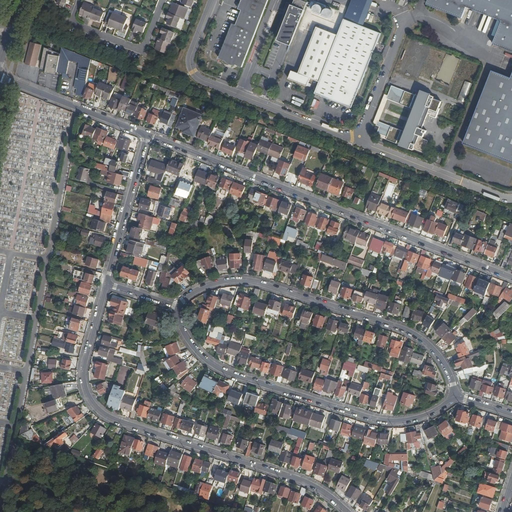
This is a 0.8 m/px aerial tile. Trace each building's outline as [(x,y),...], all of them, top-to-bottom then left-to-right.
[(96,3),(89,0),(85,0),(84,2),(80,14),(84,16),(84,17),(90,19),(90,18),(94,8),(96,3)] [(239,66),(243,67),(264,13),(269,0),(243,0),(240,9),(234,23),(238,25),(232,40),(228,39),(221,59),(227,61),(228,63),(230,64),(234,65),(237,65),(239,66)] [(304,0),(295,0),(294,4),(303,7),(303,8),(305,9),(308,1),(304,0)] [(505,62),(501,72),(504,73),(511,75),(511,0),(429,0),(428,3),(429,6),(463,19),(467,8),(501,21),(492,44),(509,51),(505,62)] [(294,4),(288,1),(285,8),(291,11),(303,16),(305,9),(303,8),(303,7),(294,4)] [(172,6),(169,13),(170,13),(181,17),(185,19),(189,9),(172,2),(170,5),(172,6)] [(105,12),(94,8),(90,18),(101,22),(105,12)] [(303,16),(291,11),(281,37),(293,41),(303,16)] [(108,18),(105,25),(112,28),(113,27),(116,29),(122,15),(114,12),(111,19),(108,18)] [(177,28),(181,17),(170,13),(168,19),(170,19),(168,25),(177,28)] [(128,18),(122,15),(116,29),(119,30),(119,31),(126,34),(129,27),(126,25),(128,18)] [(319,87),(316,93),(335,100),(336,100),(349,104),(353,104),(355,102),(357,98),(360,89),(361,89),(372,61),(381,38),(383,32),(345,18),(339,35),(337,39),(321,82),(319,87)] [(143,36),(144,32),(146,28),(136,23),(131,36),(136,37),(137,34),(143,36)] [(308,77),(321,82),(337,39),(339,35),(318,26),(304,63),(299,74),(290,70),(287,78),(305,85),(308,77)] [(163,34),(161,39),(170,43),(174,32),(164,28),(162,33),(163,34)] [(168,54),(172,43),(170,43),(161,39),(160,39),(159,42),(160,42),(157,49),(168,54)] [(26,65),(36,68),(42,46),(31,44),(26,65)] [(57,72),(61,54),(52,50),(44,47),(40,69),(46,71),(46,73),(57,75),(57,72)] [(83,97),(91,59),(62,48),(61,54),(57,72),(67,74),(69,61),(79,63),(74,88),(77,89),(76,95),(83,97)] [(511,75),(504,73),(501,72),(491,69),(485,84),(475,111),(463,143),(492,154),(511,161),(511,75)] [(132,75),(129,74),(128,76),(126,75),(120,88),(125,90),(132,75)] [(459,100),(465,102),(470,82),(464,81),(459,100)] [(109,100),(114,89),(99,83),(96,91),(95,94),(102,95),(102,97),(109,100)] [(381,121),(379,125),(380,126),(382,127),(380,133),(390,137),(389,140),(399,144),(400,140),(409,144),(413,134),(427,98),(427,97),(395,84),(390,98),(418,110),(409,132),(381,121)] [(94,91),(87,88),(84,97),(88,98),(89,97),(91,98),(94,91)] [(178,99),(179,94),(171,91),(169,96),(178,99)] [(430,98),(427,97),(427,98),(413,134),(409,144),(424,150),(428,141),(423,139),(425,134),(426,134),(427,131),(423,129),(428,115),(430,116),(431,114),(434,115),(433,117),(439,119),(442,110),(440,109),(444,100),(431,95),(430,98)] [(130,99),(123,97),(121,101),(118,109),(122,111),(123,110),(126,111),(130,99)] [(118,109),(121,101),(112,98),(108,107),(114,109),(112,115),(115,116),(118,109)] [(173,98),(170,105),(176,107),(179,100),(173,98)] [(139,102),(140,101),(137,100),(137,102),(131,99),(126,113),(132,115),(133,112),(135,113),(137,107),(139,102)] [(141,103),(139,102),(137,107),(138,107),(135,117),(143,120),(147,109),(142,107),(142,109),(139,108),(141,103)] [(201,127),(205,117),(185,109),(178,127),(188,131),(187,133),(197,137),(201,127)] [(159,115),(152,112),(151,114),(149,114),(146,122),(155,125),(159,115)] [(171,128),(175,118),(171,117),(163,114),(160,121),(167,124),(167,126),(171,128)] [(79,133),(92,139),(92,138),(96,129),(89,126),(83,123),(79,133)] [(211,136),(213,131),(201,127),(197,137),(197,138),(208,142),(211,136)] [(108,132),(96,128),(96,129),(92,138),(104,143),(108,132)] [(276,135),(277,132),(272,130),(265,128),(264,131),(276,136),(276,135)] [(215,137),(211,136),(208,142),(207,145),(219,149),(222,143),(223,141),(223,140),(225,135),(225,134),(217,131),(215,137)] [(123,133),(122,133),(121,135),(120,137),(117,144),(116,148),(119,149),(122,150),(122,149),(124,150),(126,151),(130,141),(121,138),(123,133)] [(114,140),(107,137),(104,145),(110,147),(109,151),(113,152),(115,145),(112,143),(114,140)] [(268,139),(262,137),(257,149),(264,153),(268,155),(272,144),(267,142),(268,139)] [(247,143),(241,140),(236,150),(245,153),(248,146),(246,146),(247,143)] [(224,145),(222,143),(219,149),(222,150),(222,151),(230,154),(233,147),(225,143),(224,145)] [(280,159),(284,148),(272,144),(268,155),(280,159)] [(307,150),(298,146),(294,156),(303,160),(305,155),(306,156),(307,155),(305,154),(306,151),(307,150)] [(129,153),(124,152),(121,161),(126,162),(129,153)] [(109,159),(106,158),(104,163),(110,165),(110,167),(111,167),(110,170),(115,171),(118,162),(113,160),(111,159),(109,159)] [(166,169),(168,165),(153,160),(150,170),(160,174),(159,178),(162,179),(165,173),(166,169)] [(276,172),(287,176),(291,164),(280,160),(276,172)] [(169,161),(168,165),(166,169),(173,171),(180,174),(183,167),(169,161)] [(89,170),(80,168),(79,171),(78,176),(77,176),(76,179),(86,182),(88,174),(89,170)] [(312,186),(316,177),(305,173),(307,169),(303,168),(298,181),(312,186)] [(173,171),(166,169),(172,172),(176,174),(174,179),(178,181),(180,175),(180,174),(173,171)] [(119,174),(104,170),(103,175),(108,176),(106,181),(120,185),(122,175),(119,174)] [(210,175),(198,170),(194,181),(206,186),(206,184),(210,175)] [(228,173),(224,172),(222,178),(219,186),(220,186),(220,188),(228,192),(232,182),(226,179),(228,173)] [(210,174),(210,175),(206,184),(215,188),(219,177),(210,174)] [(333,179),(321,174),(321,176),(319,179),(316,187),(321,189),(321,187),(328,190),(333,179)] [(344,184),(333,179),(328,190),(328,191),(339,196),(344,184)] [(189,194),(192,185),(181,181),(177,190),(180,191),(189,194)] [(245,187),(234,183),(230,193),(241,197),(245,187)] [(162,189),(150,186),(148,191),(150,192),(148,196),(159,199),(162,189)] [(354,190),(346,187),(343,196),(348,198),(347,200),(350,201),(354,190)] [(264,207),(269,196),(252,189),(248,198),(254,200),(253,202),(264,207)] [(117,195),(107,192),(105,201),(115,203),(117,195)] [(278,200),(269,197),(266,205),(275,209),(278,200)] [(140,208),(149,211),(152,201),(142,198),(140,208)] [(175,200),(171,198),(168,204),(178,207),(179,205),(179,203),(175,202),(175,200)] [(379,204),(381,201),(378,200),(377,203),(371,201),(368,208),(375,211),(378,204),(379,204)] [(103,208),(101,216),(110,219),(114,205),(105,202),(103,208)] [(292,206),(283,202),(279,211),(288,215),(292,206)] [(458,213),(460,214),(464,205),(459,204),(459,205),(450,202),(449,204),(447,203),(445,208),(456,213),(456,212),(457,209),(459,210),(458,213)] [(390,207),(381,203),(378,212),(387,216),(392,218),(395,209),(390,207)] [(466,216),(469,208),(464,205),(460,214),(466,216)] [(171,209),(161,207),(158,216),(168,218),(171,209)] [(307,211),(295,207),(293,212),(291,212),(288,218),(291,219),(297,222),(299,218),(303,220),(307,211)] [(409,213),(396,208),(395,209),(392,218),(405,223),(409,213)] [(484,222),(487,215),(475,210),(474,214),(481,216),(480,220),(484,222)] [(316,218),(317,215),(310,212),(306,223),(314,227),(317,219),(316,218)] [(424,218),(409,213),(405,223),(419,229),(424,218)] [(154,217),(144,215),(142,220),(146,221),(144,228),(150,229),(154,217)] [(329,220),(322,217),(321,220),(319,219),(316,227),(325,231),(329,220)] [(434,234),(438,224),(435,222),(436,218),(433,217),(432,220),(431,219),(430,221),(429,220),(425,230),(434,234)] [(100,221),(93,219),(91,228),(103,231),(106,222),(100,221)] [(340,224),(332,221),(328,231),(337,235),(339,230),(338,230),(340,224)] [(169,235),(174,236),(178,224),(172,222),(169,235)] [(448,226),(439,222),(435,233),(440,235),(440,236),(443,238),(448,226)] [(506,235),(509,227),(505,225),(503,230),(498,240),(503,242),(506,235)] [(143,229),(133,227),(131,236),(140,239),(143,229)] [(297,231),(287,227),(282,240),(287,242),(287,240),(293,242),(297,231)] [(360,232),(360,231),(348,227),(343,238),(351,241),(351,242),(355,244),(356,242),(360,232)] [(371,236),(360,232),(356,242),(366,247),(371,236)] [(269,236),(259,233),(259,235),(258,238),(268,240),(268,242),(271,243),(272,241),(273,237),(269,236)] [(461,245),(465,236),(456,233),(453,241),(461,245)] [(474,248),(477,239),(466,234),(465,236),(461,245),(470,248),(470,247),(474,248)] [(91,239),(89,244),(94,245),(94,244),(103,247),(105,238),(95,235),(94,240),(91,239)] [(249,240),(246,239),(245,252),(252,252),(254,238),(249,237),(249,240)] [(320,245),(318,250),(321,252),(327,238),(324,237),(320,245)] [(385,243),(373,239),(369,249),(381,254),(382,251),(385,243)] [(145,244),(131,240),(127,254),(136,256),(141,258),(145,244)] [(169,251),(169,248),(165,247),(165,248),(156,245),(156,243),(146,240),(145,244),(158,248),(169,251)] [(487,244),(477,240),(474,250),(478,251),(479,250),(484,252),(487,244)] [(496,242),(490,240),(490,241),(490,242),(485,254),(494,257),(498,247),(494,245),(496,242)] [(393,256),(397,247),(386,242),(383,250),(390,253),(390,255),(393,256)] [(354,246),(352,254),(360,256),(362,248),(354,246)] [(408,251),(398,247),(394,256),(402,259),(403,256),(405,257),(408,251)] [(508,263),(511,253),(511,249),(510,248),(505,259),(502,267),(506,269),(508,263)] [(211,256),(209,250),(206,251),(209,257),(196,262),(199,268),(204,266),(205,270),(214,266),(211,257),(211,256)] [(413,263),(412,264),(414,265),(415,263),(416,263),(419,255),(408,251),(406,259),(402,268),(401,270),(404,271),(405,268),(406,269),(408,264),(406,263),(407,261),(413,263)] [(263,256),(255,254),(253,270),(259,271),(263,256)] [(340,266),(342,261),(332,258),(323,254),(321,260),(340,266)] [(97,267),(99,259),(88,256),(85,264),(97,267)] [(214,256),(211,257),(216,269),(218,268),(218,270),(223,270),(223,269),(228,268),(227,259),(224,259),(224,257),(220,258),(221,260),(216,260),(214,256)] [(365,261),(350,256),(347,263),(354,265),(362,268),(365,261)] [(429,265),(431,260),(421,256),(419,261),(421,262),(419,267),(425,269),(421,280),(424,282),(426,276),(429,269),(430,266),(429,265)] [(147,264),(148,261),(143,259),(143,261),(141,260),(139,259),(140,258),(136,257),(135,261),(139,262),(139,261),(143,262),(143,264),(147,265),(147,264)] [(239,259),(231,260),(229,260),(229,267),(231,267),(231,268),(239,268),(239,259)] [(278,270),(280,264),(267,259),(263,269),(277,274),(278,270)] [(160,263),(149,260),(148,261),(147,264),(149,265),(158,268),(158,270),(162,272),(163,267),(164,264),(160,263)] [(293,264),(282,260),(280,264),(278,270),(290,273),(291,272),(295,274),(298,265),(293,264)] [(430,266),(429,269),(426,276),(429,278),(432,272),(438,274),(443,264),(435,261),(432,260),(430,266)] [(345,270),(347,263),(342,261),(340,266),(339,269),(345,270)] [(182,276),(185,279),(189,276),(187,274),(190,272),(184,266),(181,268),(180,265),(176,268),(182,276)] [(361,270),(362,268),(354,265),(352,272),(359,275),(359,272),(360,272),(361,270)] [(451,280),(455,270),(443,265),(440,275),(451,280)] [(121,275),(129,278),(132,269),(124,267),(121,275)] [(166,270),(163,267),(162,272),(159,282),(164,283),(162,289),(167,290),(167,289),(169,289),(170,286),(169,285),(170,279),(172,278),(170,274),(167,274),(167,273),(165,272),(166,270)] [(176,268),(175,267),(169,273),(178,283),(180,281),(182,282),(185,279),(182,276),(176,268)] [(96,272),(83,268),(82,272),(80,280),(85,281),(93,283),(95,275),(96,272)] [(132,269),(129,278),(137,281),(140,272),(132,269)] [(157,272),(150,270),(146,282),(149,283),(148,284),(153,286),(157,272)] [(462,284),(466,274),(456,270),(452,280),(455,281),(455,282),(458,283),(458,282),(462,284)] [(313,278),(304,275),(301,283),(311,286),(313,278)] [(478,278),(470,275),(469,279),(467,279),(466,283),(467,284),(466,287),(473,290),(478,278)] [(484,281),(479,278),(474,290),(481,293),(482,291),(483,292),(484,292),(486,287),(485,286),(487,282),(484,281)] [(333,294),(337,295),(341,284),(332,281),(329,291),(334,293),(333,294)] [(79,291),(79,292),(89,295),(92,285),(82,282),(79,291)] [(494,294),(497,296),(499,296),(502,288),(491,284),(488,292),(492,294),(492,295),(493,296),(494,294)] [(352,290),(344,287),(341,296),(349,299),(352,290)] [(511,298),(511,291),(506,288),(497,302),(500,304),(504,298),(506,295),(506,299),(510,302),(511,298)] [(365,293),(355,290),(352,299),(362,302),(365,293)] [(376,304),(378,299),(379,295),(367,291),(364,300),(368,302),(376,304)] [(217,303),(219,295),(215,293),(214,296),(211,295),(209,301),(213,302),(213,301),(217,303)] [(231,307),(234,297),(224,294),(223,295),(219,294),(219,295),(217,303),(216,304),(220,305),(221,303),(231,307)] [(251,299),(244,297),(245,295),(241,294),(240,296),(238,295),(235,303),(238,304),(237,306),(248,309),(251,299)] [(78,300),(77,304),(86,307),(88,298),(78,295),(77,299),(78,300)] [(438,295),(436,299),(439,300),(438,306),(442,307),(444,302),(451,305),(451,304),(453,301),(444,298),(438,295)] [(128,303),(113,298),(111,305),(115,307),(114,311),(125,314),(128,303)] [(388,302),(378,299),(376,304),(376,306),(375,307),(385,310),(388,302)] [(281,303),(271,300),(269,307),(270,308),(269,312),(277,314),(279,311),(281,303)] [(397,304),(393,302),(393,301),(391,300),(388,311),(398,314),(401,305),(397,304)] [(197,306),(202,308),(202,306),(211,309),(210,310),(213,311),(214,309),(212,309),(213,305),(201,301),(200,305),(197,304),(197,306)] [(268,306),(256,302),(253,312),(265,316),(268,306)] [(508,309),(511,306),(505,302),(493,314),(498,318),(504,312),(508,309)] [(86,312),(87,308),(75,305),(73,314),(83,316),(85,311),(86,312)] [(293,318),(296,308),(286,305),(283,315),(293,318)] [(412,308),(407,306),(403,316),(408,318),(412,308)] [(214,312),(202,308),(200,313),(199,313),(198,313),(197,318),(204,320),(203,321),(206,322),(208,318),(211,319),(214,312)] [(308,329),(313,313),(305,310),(301,321),(299,320),(297,326),(308,329)] [(422,320),(425,321),(427,316),(424,315),(424,313),(415,310),(412,319),(417,321),(417,319),(422,321),(422,320)] [(463,325),(476,314),(472,310),(460,322),(463,325)] [(120,314),(111,311),(110,315),(111,316),(110,321),(117,324),(120,314)] [(164,317),(150,313),(147,323),(161,327),(164,317)] [(328,324),(330,317),(326,316),(326,317),(317,314),(313,325),(322,328),(324,322),(328,324)] [(435,320),(427,316),(425,321),(423,325),(429,330),(435,320)] [(331,319),(327,328),(336,331),(337,329),(338,330),(339,328),(337,327),(339,322),(335,320),(335,319),(332,317),(331,319)] [(67,325),(66,328),(78,332),(80,325),(81,325),(82,321),(81,321),(81,320),(73,318),(72,323),(73,323),(72,326),(67,325)] [(344,324),(342,323),(339,330),(345,332),(348,333),(350,328),(348,328),(349,325),(344,323),(344,324)] [(443,338),(450,331),(451,330),(444,323),(436,332),(443,338)] [(224,328),(221,327),(210,324),(208,331),(211,332),(209,338),(208,338),(207,341),(219,345),(222,335),(224,328)] [(364,340),(367,331),(358,328),(355,338),(358,339),(359,337),(360,337),(360,339),(363,341),(364,340)] [(375,334),(367,331),(364,340),(372,343),(375,334)] [(452,333),(450,331),(443,338),(450,344),(457,338),(452,333)] [(76,343),(78,336),(70,333),(69,335),(59,332),(58,338),(68,340),(67,341),(76,343)] [(496,343),(501,342),(499,339),(498,337),(496,334),(494,332),(490,333),(496,343)] [(387,337),(380,334),(377,344),(384,347),(387,337)] [(225,336),(222,335),(219,345),(217,351),(223,353),(221,360),(224,361),(226,354),(225,354),(227,345),(223,344),(223,342),(225,336)] [(121,342),(122,340),(112,337),(112,338),(104,336),(102,344),(115,347),(116,344),(115,344),(116,340),(121,342)] [(76,344),(54,338),(52,344),(58,346),(59,342),(67,344),(65,351),(73,353),(76,344)] [(401,351),(401,350),(403,343),(393,340),(390,348),(401,351)] [(467,355),(470,354),(465,342),(459,345),(460,347),(457,348),(461,357),(467,355)] [(170,356),(181,352),(177,343),(166,347),(170,356)] [(242,346),(230,343),(227,353),(238,357),(240,352),(241,348),(242,346)] [(128,354),(140,357),(141,352),(141,346),(138,345),(137,353),(120,348),(120,351),(128,354)] [(401,351),(398,359),(409,363),(414,349),(405,346),(405,348),(403,347),(402,350),(401,350),(401,351)] [(107,361),(119,364),(120,360),(114,358),(115,351),(101,347),(100,352),(102,353),(101,354),(101,356),(108,358),(107,361)] [(5,359),(23,360),(24,350),(22,350),(21,355),(16,355),(16,351),(2,350),(1,358),(5,359)] [(479,350),(470,354),(467,355),(468,358),(475,356),(475,357),(481,354),(479,350)] [(241,352),(237,362),(242,364),(243,362),(246,363),(249,355),(248,354),(249,353),(248,353),(247,354),(241,352)] [(424,357),(413,353),(411,361),(422,365),(424,357)] [(192,364),(185,354),(173,364),(171,365),(172,366),(174,365),(176,367),(181,363),(184,366),(183,367),(184,369),(186,368),(186,369),(192,364)] [(327,376),(334,356),(332,356),(330,361),(323,359),(320,369),(325,370),(324,373),(322,372),(321,374),(327,376)] [(262,360),(252,357),(249,366),(254,368),(255,366),(259,368),(262,360)] [(464,369),(474,367),(470,358),(467,359),(466,357),(455,361),(457,367),(462,365),(464,369)] [(61,368),(70,370),(71,361),(63,359),(63,363),(62,365),(61,365),(61,368)] [(108,364),(97,361),(96,366),(98,366),(95,376),(104,379),(108,364)] [(268,372),(270,372),(273,365),(271,364),(264,362),(261,370),(268,372)] [(283,367),(274,363),(271,373),(280,376),(283,367)] [(360,370),(368,373),(368,370),(369,368),(368,367),(363,366),(357,364),(355,372),(359,374),(360,370)] [(474,372),(487,369),(488,364),(474,367),(464,369),(461,370),(462,375),(474,373),(474,372)] [(430,366),(426,365),(423,372),(423,373),(435,378),(437,372),(436,372),(437,371),(434,370),(435,368),(430,366)] [(118,383),(124,383),(124,380),(129,380),(129,367),(119,366),(118,383)] [(284,374),(283,374),(282,377),(294,380),(297,372),(295,371),(292,370),(286,368),(284,374)] [(307,381),(312,382),(315,373),(302,369),(299,378),(307,381)] [(379,377),(378,382),(379,383),(380,381),(381,382),(383,377),(391,380),(392,376),(383,373),(383,372),(382,372),(380,377),(379,377)] [(53,373),(42,373),(43,382),(53,382),(53,373)] [(187,376),(181,385),(191,392),(197,384),(192,380),(188,377),(187,376)] [(218,383),(204,376),(199,387),(205,390),(205,391),(212,395),(213,394),(218,383)] [(326,379),(327,376),(325,376),(324,381),(317,378),(314,388),(323,391),(323,390),(326,379)] [(338,383),(326,379),(323,390),(334,394),(336,388),(337,387),(338,383)] [(482,382),(473,379),(470,387),(480,390),(482,382)] [(493,383),(484,379),(478,396),(482,397),(483,391),(492,394),(494,387),(491,386),(493,383)] [(339,380),(338,383),(337,387),(336,393),(344,396),(347,387),(343,386),(344,382),(339,380)] [(219,381),(218,383),(213,394),(218,396),(221,390),(226,393),(229,385),(219,381)] [(104,382),(97,385),(101,394),(109,391),(104,382)] [(162,383),(159,386),(165,391),(168,389),(162,383)] [(362,389),(363,387),(351,383),(348,393),(360,397),(361,393),(362,389)] [(436,390),(438,386),(430,383),(427,392),(437,395),(438,391),(436,390)] [(54,399),(56,399),(66,396),(63,384),(50,387),(54,399)] [(158,385),(157,389),(162,392),(168,396),(169,394),(168,393),(165,391),(159,386),(158,385)] [(120,388),(114,386),(108,404),(114,406),(119,391),(120,388)] [(501,386),(500,387),(497,386),(494,395),(503,397),(506,389),(503,388),(503,387),(501,386)] [(378,389),(376,388),(373,398),(370,405),(376,407),(379,397),(376,396),(378,389)] [(228,401),(241,406),(245,394),(232,389),(228,401)] [(125,393),(119,391),(114,406),(114,408),(119,410),(120,407),(123,397),(125,393)] [(139,391),(136,401),(142,403),(144,397),(141,396),(142,392),(139,391)] [(259,396),(248,392),(244,402),(252,405),(251,407),(251,409),(255,410),(258,402),(259,396)] [(414,400),(415,396),(404,392),(401,403),(410,406),(412,400),(414,400)] [(370,405),(373,398),(371,397),(372,396),(370,395),(367,394),(366,395),(362,393),(360,401),(367,404),(367,405),(370,406),(370,405)] [(394,410),(398,397),(388,394),(383,408),(388,410),(388,409),(394,410)] [(135,401),(123,397),(120,407),(132,411),(135,401)] [(54,399),(30,407),(31,411),(38,409),(38,407),(45,405),(47,412),(58,409),(56,403),(58,403),(56,399),(54,399)] [(150,408),(152,403),(144,400),(143,405),(141,405),(138,414),(145,417),(148,407),(150,408)] [(282,403),(280,403),(276,401),(276,403),(273,402),(271,407),(279,409),(282,403)] [(262,404),(258,402),(255,410),(255,411),(265,415),(268,406),(262,404)] [(154,404),(152,403),(150,408),(151,408),(148,418),(159,421),(162,411),(153,408),(154,404)] [(291,409),(292,406),(284,403),(281,411),(289,414),(289,413),(291,414),(292,410),(291,409)] [(80,413),(76,407),(74,408),(68,411),(76,422),(83,416),(81,413),(80,413)] [(298,408),(297,409),(294,420),(309,425),(310,424),(313,414),(298,408)] [(468,417),(469,413),(459,410),(456,420),(467,423),(467,422),(469,422),(470,418),(468,417)] [(175,417),(165,413),(162,422),(172,425),(175,417)] [(242,419),(239,418),(227,414),(226,417),(223,426),(227,428),(230,418),(241,422),(242,419)] [(313,414),(310,424),(322,428),(325,417),(321,415),(320,416),(313,414)] [(469,424),(469,426),(471,427),(472,425),(480,427),(483,418),(473,414),(470,424),(469,424)] [(195,424),(177,418),(174,426),(192,432),(195,424)] [(256,423),(251,422),(242,419),(241,422),(239,426),(243,427),(245,422),(255,426),(256,423)] [(342,422),(333,419),(330,428),(339,431),(342,422)] [(445,436),(454,429),(447,420),(440,426),(443,429),(441,430),(445,436)] [(496,428),(497,422),(489,420),(486,428),(495,431),(496,428)] [(496,428),(499,429),(511,433),(511,425),(498,421),(497,422),(496,428)] [(27,423),(21,424),(19,435),(28,431),(27,423)] [(352,426),(344,423),(341,432),(346,434),(349,435),(348,436),(351,437),(353,432),(355,425),(352,424),(352,426)] [(208,427),(199,424),(196,433),(197,433),(197,435),(200,436),(200,434),(205,436),(208,427)] [(419,424),(416,425),(417,431),(416,432),(416,431),(407,433),(409,443),(407,443),(407,449),(409,448),(410,450),(411,449),(410,443),(414,442),(418,441),(418,442),(423,442),(423,443),(425,443),(423,437),(422,437),(419,424)] [(101,438),(105,430),(97,425),(92,433),(101,438)] [(219,429),(210,426),(207,436),(216,439),(217,437),(218,438),(220,434),(218,433),(219,429)] [(364,438),(367,430),(357,427),(357,428),(355,427),(352,435),(363,439),(363,438),(364,438)] [(438,434),(434,427),(425,431),(429,438),(438,434)] [(27,439),(40,444),(40,442),(31,429),(28,431),(19,435),(27,438),(27,439)] [(375,445),(379,434),(371,432),(372,430),(367,429),(367,430),(364,438),(363,441),(375,445)] [(305,439),(307,433),(302,431),(302,434),(291,430),(290,434),(305,439)] [(64,431),(44,445),(51,447),(54,445),(55,446),(57,444),(59,447),(64,444),(61,440),(67,436),(64,431)] [(232,434),(232,433),(228,431),(227,435),(224,434),(222,441),(230,444),(233,434),(232,434)] [(379,433),(379,443),(388,444),(389,434),(379,433)] [(74,444),(79,440),(74,435),(69,440),(74,444)] [(130,456),(135,440),(125,437),(120,453),(130,456)] [(249,441),(240,438),(237,446),(245,449),(247,443),(248,443),(249,441)] [(272,440),(269,449),(281,453),(284,444),(272,440)] [(141,451),(144,443),(136,441),(133,449),(141,451)] [(265,445),(255,442),(252,451),(262,454),(265,445)] [(158,452),(160,449),(149,445),(145,455),(146,455),(144,460),(148,461),(150,456),(156,459),(158,452)] [(328,447),(323,445),(322,447),(329,450),(326,460),(330,462),(332,459),(334,452),(329,450),(330,447),(328,447)] [(462,456),(468,448),(465,446),(459,453),(462,456)] [(496,457),(505,460),(508,452),(492,447),(489,455),(492,456),(496,457)] [(96,454),(94,453),(92,456),(94,457),(98,459),(100,457),(102,458),(103,456),(102,454),(104,451),(99,448),(96,454)] [(287,452),(283,450),(280,460),(289,463),(292,454),(286,453),(287,452)] [(167,463),(170,455),(158,452),(156,459),(155,462),(166,466),(167,465),(167,463)] [(183,456),(171,452),(170,455),(167,463),(179,467),(183,456)] [(408,464),(407,453),(390,454),(389,466),(390,466),(393,467),(394,468),(395,465),(392,464),(393,461),(394,461),(394,463),(398,463),(398,461),(402,461),(402,470),(405,471),(407,472),(409,472),(408,464)] [(306,455),(305,459),(302,467),(311,470),(315,458),(306,455)] [(188,473),(192,459),(184,456),(180,470),(188,473)] [(297,457),(295,456),(294,456),(292,463),(299,466),(302,467),(305,459),(301,458),(301,457),(297,456),(297,457)] [(111,461),(115,462),(114,464),(115,464),(114,466),(116,466),(116,467),(119,468),(122,460),(112,457),(111,461)] [(493,472),(500,474),(501,474),(505,461),(498,458),(493,472)] [(332,459),(330,462),(330,463),(329,466),(328,468),(340,472),(343,462),(332,459)] [(370,460),(367,459),(363,464),(377,469),(381,463),(370,460)] [(453,463),(454,462),(452,459),(442,468),(443,468),(441,470),(440,466),(431,469),(435,481),(438,477),(445,471),(453,463)] [(201,473),(204,463),(196,460),(192,470),(201,473)] [(329,466),(330,463),(323,461),(322,464),(318,463),(314,472),(324,475),(327,466),(329,466)] [(211,465),(204,463),(201,473),(200,475),(202,476),(202,475),(204,475),(205,472),(208,473),(211,465)] [(447,471),(448,472),(455,465),(453,463),(445,471),(447,471)] [(411,464),(408,464),(409,472),(415,474),(417,475),(418,471),(412,470),(411,464)] [(386,492),(391,495),(395,488),(402,477),(397,474),(400,469),(399,469),(394,468),(388,478),(393,481),(386,492)] [(222,472),(218,471),(214,481),(226,485),(227,481),(229,475),(225,474),(226,473),(222,472)] [(231,471),(229,475),(227,481),(238,484),(241,475),(231,471)] [(438,477),(435,481),(437,481),(441,483),(442,483),(445,474),(446,474),(447,471),(445,471),(438,477)] [(493,472),(491,471),(488,481),(495,483),(496,480),(498,481),(500,476),(500,474),(493,472)] [(351,480),(342,476),(337,486),(341,488),(346,491),(351,480)] [(432,486),(434,487),(436,484),(437,481),(435,481),(429,478),(428,481),(433,483),(432,486)] [(260,481),(254,479),(253,484),(251,491),(263,495),(266,483),(260,481)] [(251,491),(253,484),(244,481),(240,492),(249,495),(251,491)] [(198,482),(195,493),(200,495),(204,484),(198,482)] [(274,495),(277,486),(267,483),(264,493),(266,494),(266,492),(274,495)] [(491,496),(494,487),(481,483),(478,492),(491,496)] [(200,495),(199,497),(208,500),(211,489),(204,487),(205,484),(204,484),(200,495)] [(362,491),(352,485),(346,496),(350,498),(351,496),(356,500),(362,491)] [(288,499),(290,490),(281,487),(278,497),(280,498),(280,496),(288,499)] [(306,490),(302,488),(300,494),(292,492),(289,501),(298,504),(301,495),(304,496),(306,490)] [(248,502),(254,504),(255,499),(257,499),(258,496),(251,493),(248,502)] [(373,500),(365,496),(359,505),(364,508),(363,509),(366,511),(373,500)] [(492,500),(483,497),(480,506),(489,509),(492,500)] [(310,510),(314,502),(306,498),(302,506),(310,510)]
